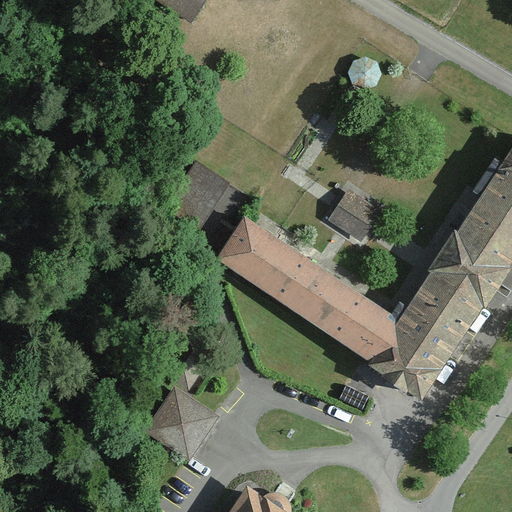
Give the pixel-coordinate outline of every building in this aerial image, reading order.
[(160,0),(192,20),(205,0),(160,0)] [(245,218),(219,257),(374,361),(373,363),(387,372),(386,374),(405,387),(407,385),(421,394),(438,368),(437,368),(482,301),(484,303),(508,268),(505,266),(511,255),(511,154),(504,166),(496,161),(476,190),(485,196),(459,235),(456,233),(433,269),(435,270),(409,309),(401,304),(392,316),(245,218)] [(227,182),(197,163),(166,209),(196,229),(227,182)] [(376,212),(349,194),(333,218),(360,236),(376,212)] [(187,331),(180,327),(161,356),(167,361),(163,367),(188,384),(212,346),(197,336),(188,330),(187,331)] [(188,455),(214,416),(175,391),(149,430),(188,455)] [(236,511),(286,511),(287,510),(286,505),(281,499),(273,496),(268,498),(262,502),(248,494),(236,511)]
